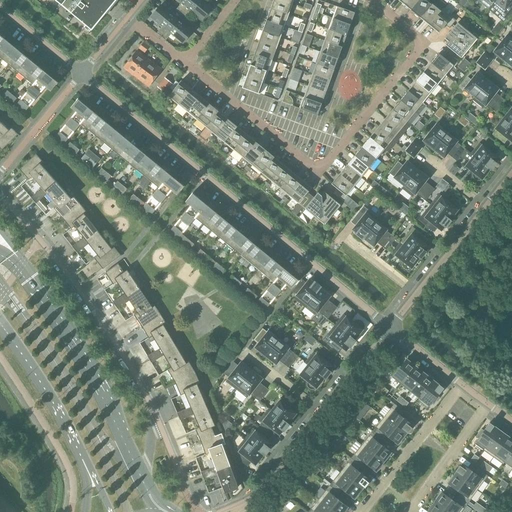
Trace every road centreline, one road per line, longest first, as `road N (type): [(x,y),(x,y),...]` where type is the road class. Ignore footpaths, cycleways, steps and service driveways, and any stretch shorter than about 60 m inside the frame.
road 1 (residential): [(183,60),(318,170),(429,43),(376,0)]
road 2 (residential): [(390,327),(81,73)]
road 3 (residential): [(139,471),(156,419),(97,315),(0,195)]
road 4 (secondary): [(139,471),(92,373),(0,240)]
road 5 (residential): [(390,327),(238,508)]
road 6 (secondary): [(0,324),(85,465)]
road 7 (residential): [(460,384),(362,511)]
road 8 (residential): [(410,511),(488,404)]
